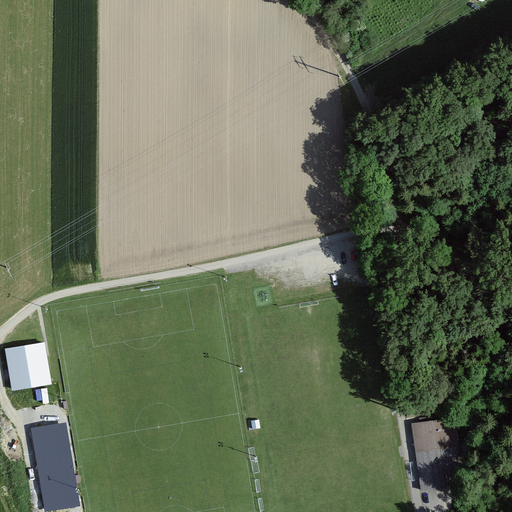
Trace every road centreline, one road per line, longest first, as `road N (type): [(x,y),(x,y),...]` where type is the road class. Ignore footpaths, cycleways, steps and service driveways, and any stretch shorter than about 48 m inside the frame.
road 1 (residential): [(446,511),(500,335),(488,303),(431,240),(365,229),(76,289),(45,300),(0,333)]
road 2 (track): [(418,511),(385,309),(398,229),(362,101),(301,0)]
